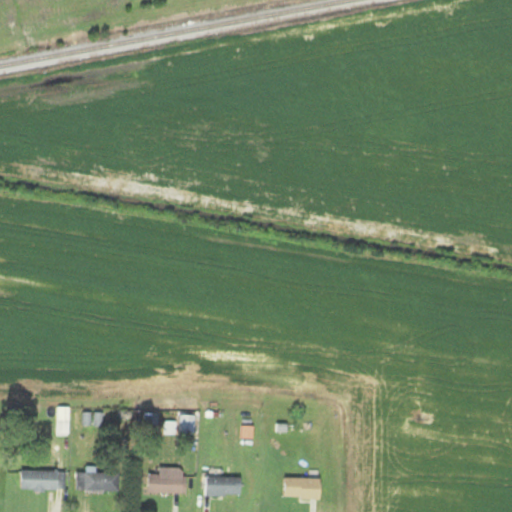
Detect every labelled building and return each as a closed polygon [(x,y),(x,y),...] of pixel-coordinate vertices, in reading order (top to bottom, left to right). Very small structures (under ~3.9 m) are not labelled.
[(57,434),(67,434),(67,413),(57,413),(57,434)] [(193,415),(178,415),(178,435),(193,435),(193,415)] [(183,492),(183,467),(156,467),(156,474),(146,474),(146,492),(183,492)] [(19,490),(64,490),(64,471),(19,471),(19,490)] [(117,472),(74,472),(74,492),(117,492),(117,472)] [(203,495),(239,495),(239,477),(203,477),(203,495)] [(282,478),(282,498),(319,498),(319,478),(282,478)]
